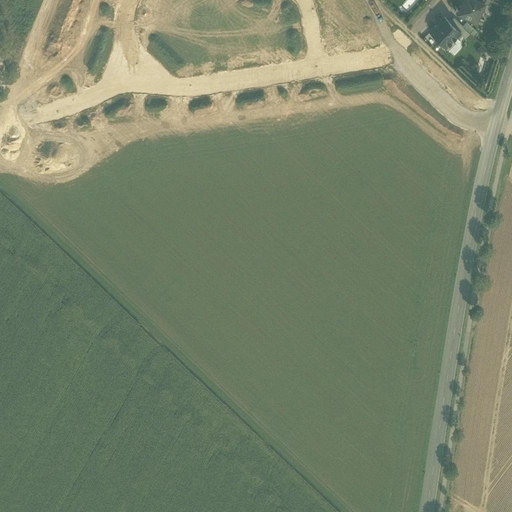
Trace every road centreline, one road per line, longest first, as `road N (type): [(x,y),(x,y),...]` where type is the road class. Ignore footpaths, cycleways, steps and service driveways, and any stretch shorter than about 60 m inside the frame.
road 1 (primary): [(426,511),(493,131)]
road 2 (track): [(508,126),(374,0)]
road 3 (residential): [(316,69),(175,89),(138,73)]
road 4 (residential): [(138,73),(72,109),(0,121)]
road 5 (residential): [(493,131),(461,119),(396,57)]
